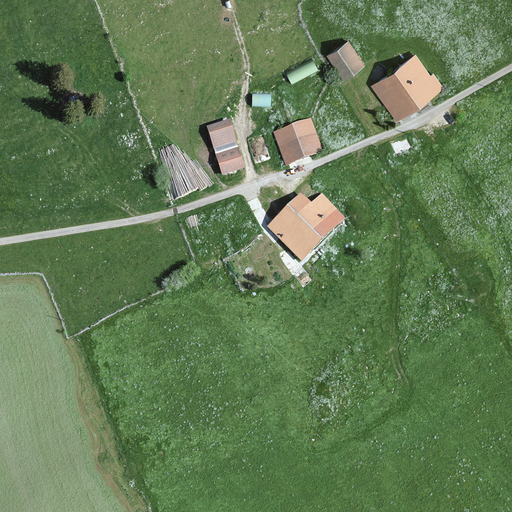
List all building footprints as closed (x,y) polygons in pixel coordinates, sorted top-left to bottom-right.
[(369,63),(349,37),(329,53),(349,79),(369,63)] [(446,89),(420,51),(373,83),(398,121),(446,89)] [(294,81),(321,68),(316,58),(289,71),(294,81)] [(273,105),(274,93),(254,93),(254,105),(273,105)] [(323,153),(311,119),(273,133),(285,166),(323,153)] [(245,169),(230,121),(206,129),(221,177),(245,169)] [(302,194),(267,227),(302,263),(346,220),(322,195),(312,205),(302,194)]
